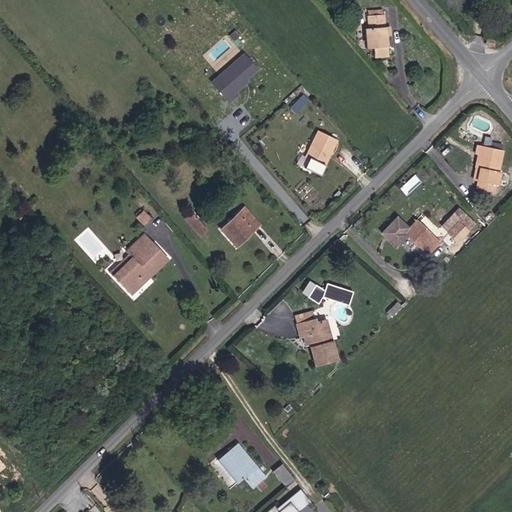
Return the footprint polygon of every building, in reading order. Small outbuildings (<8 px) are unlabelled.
[(388,56),(387,39),(392,38),(392,27),(386,28),(385,18),(381,18),(381,11),(370,11),(372,29),(365,30),(367,50),(375,50),(375,57),(388,56)] [(256,69),(243,53),(209,81),(229,104),(238,96),(235,92),(247,81),(245,79),(256,69)] [(304,105),(297,99),(290,107),(296,113),(304,105)] [(336,140),(315,130),(304,156),(325,165),(336,140)] [(472,181),(479,182),(482,182),(481,190),(493,192),(494,183),(499,184),(501,171),(497,170),(501,149),(478,145),(474,167),(472,181)] [(221,228),(232,240),(238,247),(247,239),(263,225),(247,206),(221,228)] [(144,226),(151,219),(144,211),(137,218),(144,226)] [(182,219),(195,233),(203,226),(190,212),(182,219)] [(403,233),(406,236),(402,241),(418,256),(422,252),(430,258),(443,245),(416,221),(403,233)] [(447,234),(456,244),(468,232),(460,223),(447,234)] [(126,252),(128,255),(109,272),(114,276),(133,297),(171,261),(146,234),(126,252)] [(354,303),(357,290),(330,284),(329,287),(317,284),(313,298),(324,301),(325,296),(354,303)] [(294,323),(296,336),(302,334),(304,344),(311,343),(315,363),(335,358),(326,320),(311,323),(310,319),(294,323)] [(218,459),(240,484),(245,481),(250,488),(264,477),(236,444),(218,459)] [(274,470),(290,489),(299,481),(283,462),(274,470)] [(303,511),(302,510),(314,501),(303,488),(281,507),(278,504),(268,511),(303,511)]
